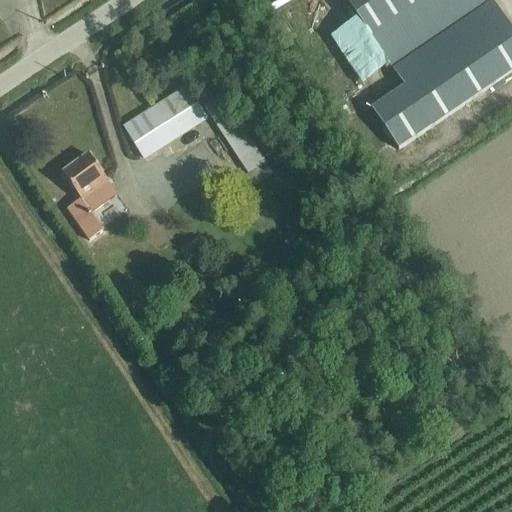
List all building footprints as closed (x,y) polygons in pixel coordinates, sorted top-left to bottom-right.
[(344,0),(405,89),(372,112),(400,153),(511,75),(511,30),(491,0),(344,0)] [(186,89),(125,128),(144,159),(206,119),(186,89)] [(219,93),(202,104),(248,175),(266,163),(219,93)] [(90,157),(64,176),(82,202),(68,212),(90,243),(103,232),(92,216),(118,197),(90,157)] [(260,168),(246,177),(254,188),(268,179),(260,168)]
